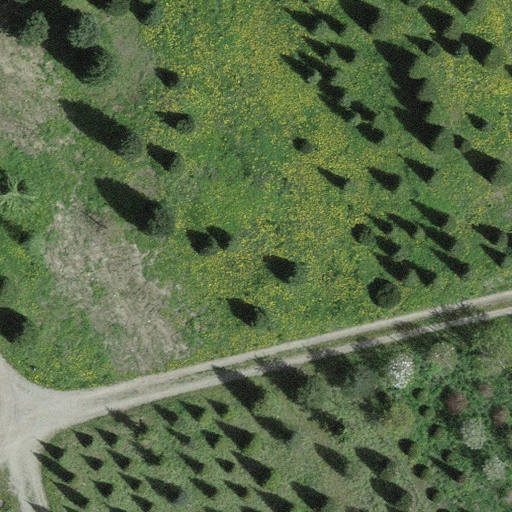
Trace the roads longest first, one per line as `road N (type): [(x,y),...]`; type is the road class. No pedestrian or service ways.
road 1 (track): [(511,303),(105,400),(0,442)]
road 2 (track): [(0,397),(42,511)]
